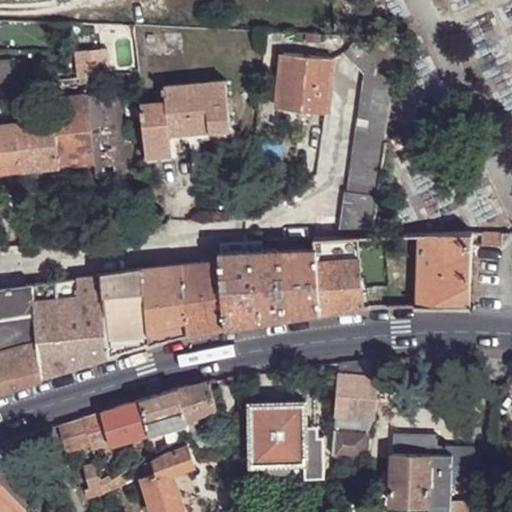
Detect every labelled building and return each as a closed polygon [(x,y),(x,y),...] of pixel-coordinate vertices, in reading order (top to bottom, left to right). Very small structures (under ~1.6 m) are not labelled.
[(357,62),(380,36),(363,35),(347,52),(357,62)] [(349,181),(379,186),(386,140),(401,36),(380,36),(357,62),(367,73),(349,181)] [(328,113),(334,58),(284,53),(280,95),(301,97),(300,110),(326,113),(328,113)] [(104,62),(84,64),(85,80),(104,79),(104,62)] [(166,88),(169,111),(171,129),(209,125),(210,132),(231,129),(226,81),(166,88)] [(53,82),(41,83),(42,99),(53,97),(52,89),(53,82)] [(118,92),(104,93),(106,117),(92,119),(96,161),(92,162),(95,177),(126,173),(118,92)] [(104,93),(90,94),(92,119),(106,117),(104,93)] [(90,94),(53,97),(55,117),(59,165),(92,162),(96,161),(92,119),(90,94)] [(301,97),(280,95),(278,108),(300,110),(301,97)] [(169,111),(143,114),(148,159),(173,156),(172,137),(171,129),(169,111)] [(59,165),(55,117),(19,121),(17,121),(21,170),(59,165)] [(0,122),(0,171),(21,170),(17,121),(5,122),(0,122)] [(209,125),(171,129),(172,137),(210,132),(209,125)] [(348,192),(377,196),(379,186),(349,181),(348,192)] [(358,236),(371,235),(377,196),(348,192),(346,192),(340,238),(358,236)] [(415,307),(470,306),(471,296),(469,296),(472,232),(473,232),(473,231),(418,233),(415,307)] [(501,233),(481,232),(480,244),(501,245),(501,233)] [(340,238),(314,238),(315,247),(316,259),(359,257),(358,236),(340,238)] [(266,249),(278,249),(278,240),(265,240),(266,249)] [(284,317),(322,313),(316,259),(315,247),(284,249),(278,249),(284,317)] [(221,260),(226,327),(276,319),(284,317),(278,249),(266,249),(220,252),(221,260)] [(316,259),(322,313),(364,307),(359,257),(316,259)] [(189,333),(226,327),(221,260),(182,263),(189,333)] [(151,344),(189,333),(182,263),(144,267),(151,344)] [(41,377),(151,344),(144,267),(32,284),(37,339),(41,377)] [(0,350),(37,339),(32,284),(0,288),(0,350)] [(0,389),(21,383),(41,377),(37,339),(0,350),(0,389)] [(337,376),(335,416),(372,418),(374,418),(376,378),(337,376)] [(209,382),(179,388),(191,419),(221,409),(209,382)] [(179,388),(143,399),(155,433),(188,424),(193,422),(191,419),(179,388)] [(143,399),(103,412),(116,441),(117,445),(135,440),(155,433),(143,399)] [(310,434),(309,425),(308,399),(253,402),(255,463),(309,460),(309,474),(328,474),(327,433),(321,434),(310,434)] [(224,416),(221,409),(191,419),(193,422),(188,424),(193,436),(197,432),(224,416)] [(103,412),(85,418),(94,444),(95,447),(116,441),(103,412)] [(94,444),(85,418),(59,424),(68,450),(94,444)] [(318,424),(309,425),(310,434),(321,434),(321,424),(318,424)] [(157,443),(155,433),(135,440),(139,447),(157,443)] [(365,459),(364,478),(391,479),(390,501),(428,502),(427,511),(468,511),(469,502),(450,501),(451,456),(433,455),(434,438),(397,437),(396,454),(365,453),(366,437),(334,435),(332,457),(332,465),(339,465),(339,458),(365,459)] [(163,473),(153,475),(149,476),(158,511),(188,511),(179,472),(197,467),(192,446),(172,455),(161,461),(163,473)] [(150,463),(153,475),(163,473),(161,461),(150,463)] [(107,484),(106,483),(100,462),(90,466),(92,473),(96,488),(107,484)] [(134,483),(129,471),(106,483),(107,484),(110,493),(134,483)] [(0,511),(11,511),(26,500),(6,479),(0,472),(0,511)] [(92,498),(110,493),(107,484),(96,488),(90,490),(92,498)] [(330,511),(331,502),(332,488),(326,487),(326,492),(324,496),(323,503),(325,507),(324,511),(330,511)]
